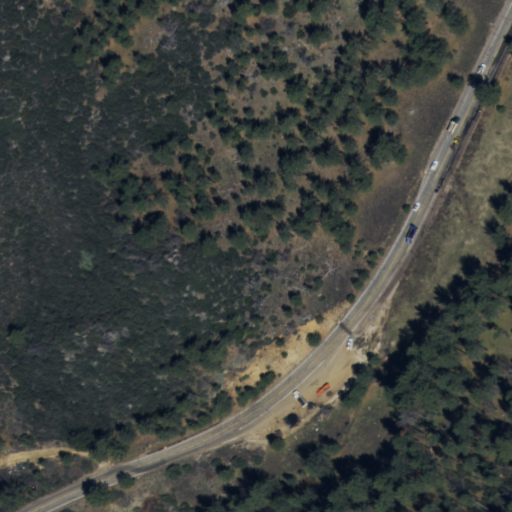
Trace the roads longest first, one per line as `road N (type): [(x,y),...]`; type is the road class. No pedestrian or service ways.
road 1 (primary): [(40,511),(223,430),(315,361),(385,280),(511,24)]
road 2 (track): [(0,460),(83,455),(116,480)]
